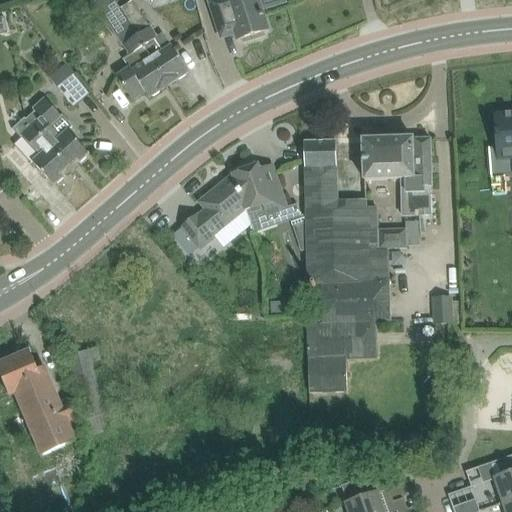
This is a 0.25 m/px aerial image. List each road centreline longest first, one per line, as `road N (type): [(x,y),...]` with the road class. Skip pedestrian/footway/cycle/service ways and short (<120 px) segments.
road 1 (secondary): [(55,259),(171,159),(290,86),(401,48),(511,30)]
road 2 (unknown): [(441,59),(444,268)]
